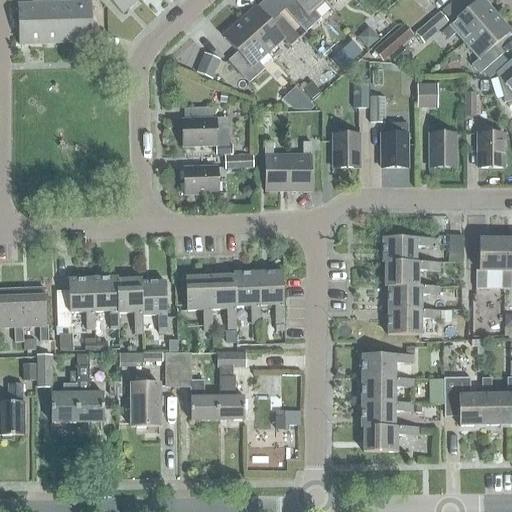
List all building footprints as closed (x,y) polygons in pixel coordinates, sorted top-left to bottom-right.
[(30,0),(31,4),(16,5),(17,46),(42,45),(41,4),(40,0),(30,0)] [(107,0),(121,15),(137,0),(107,0)] [(321,3),(318,0),(287,0),(291,4),(282,12),(303,34),(319,20),(311,12),(321,3)] [(463,42),(494,16),(480,0),(478,0),(441,33),(447,40),(455,33),(463,42)] [(89,2),(65,3),(66,44),(91,43),(90,2),(89,2)] [(51,4),(41,4),(42,45),(66,44),(65,3),(51,4)] [(253,10),(237,25),(265,54),(280,39),(288,46),(296,38),(276,17),(267,25),(253,10)] [(448,24),(439,13),(414,34),(422,44),(448,24)] [(494,16),(463,42),(478,59),(469,66),(478,75),(488,66),(493,71),(505,61),(493,46),(509,32),(494,16)] [(265,54),(237,25),(221,40),(235,55),(226,64),(246,86),(263,70),(256,62),(265,54)] [(365,29),(357,37),(366,48),(369,45),(377,39),(369,30),(365,29)] [(397,32),(374,51),(382,61),(405,41),(405,40),(398,33),(397,32)] [(348,65),(339,53),(329,61),(338,73),(348,65)] [(216,63),(202,57),(194,75),(209,81),(216,63)] [(511,60),(511,59),(494,74),(496,79),(489,81),(496,101),(502,99),(504,104),(511,96),(511,60)] [(367,110),(367,81),(352,81),(352,110),(367,110)] [(319,94),(311,83),(302,90),(310,100),(319,94)] [(437,85),(416,85),(415,109),(437,109),(437,85)] [(313,107),(294,87),(281,99),(292,111),(309,111),(313,107)] [(475,117),(475,94),(463,94),(463,117),(475,117)] [(384,98),(369,98),(369,124),(384,124),(384,98)] [(211,122),(210,122),(200,122),(183,123),(180,123),(181,148),(215,148),(214,122),(211,122)] [(404,124),(387,124),(380,132),(378,137),(379,171),(405,170),(404,137),(404,124)] [(453,137),(427,136),(427,170),(453,170),(453,137)] [(501,169),(501,136),(475,136),(476,169),(501,169)] [(357,170),(357,137),(330,137),(330,170),(357,170)] [(285,193),(285,158),(270,158),(270,145),(262,145),(262,194),(285,193)] [(300,158),(285,158),(285,193),(310,193),(309,145),(300,145),(300,158)] [(232,156),(231,148),(215,148),(215,156),(232,156)] [(252,170),(251,156),(223,157),(224,170),(252,170)] [(216,197),(215,171),(182,171),(182,197),(216,197)] [(247,187),(242,190),(242,195),(246,198),(251,196),(251,190),(247,187)] [(451,234),(451,259),(470,259),(470,234),(451,234)] [(414,264),(414,250),(431,250),(431,240),(380,240),(380,265),(382,264),(414,264)] [(502,273),(502,241),(477,241),(477,272),(474,272),(474,290),(485,291),(485,273),(499,273),(502,273)] [(511,241),(502,241),(502,273),(499,273),(499,291),(509,291),(510,273),(511,273),(511,241)] [(414,264),(382,264),(382,288),(386,288),(416,288),(416,273),(437,273),(437,264),(414,264)] [(257,275),(258,307),(272,307),(273,323),(282,323),(281,274),(257,275)] [(258,324),(258,307),(257,275),(231,275),(231,278),(233,278),(234,308),(248,308),(249,324),(258,324)] [(233,278),(231,278),(209,279),(210,312),(225,312),(226,333),(235,332),(234,308),(233,278)] [(115,279),(91,280),(93,314),(109,314),(109,330),(118,329),(117,315),(116,315),(115,282),(115,279)] [(211,333),(210,312),(209,279),(184,280),(185,313),(200,312),(201,333),(211,333)] [(93,330),(93,314),(91,280),(67,281),(67,292),(55,293),(56,329),(68,328),(68,315),(85,314),(85,330),(93,330)] [(139,281),(115,282),(116,315),(117,315),(132,315),(132,336),(141,336),(140,315),(139,284),(139,281)] [(163,284),(139,284),(140,315),(156,314),(157,335),(165,335),(163,284)] [(416,288),(386,288),(386,312),(437,312),(418,312),(418,297),(437,297),(437,288),(416,288)] [(44,290),(18,291),(20,329),(22,329),(38,329),(39,343),(48,343),(47,327),(46,327),(44,290)] [(20,329),(18,291),(0,291),(0,330),(13,330),(14,344),(22,344),(22,329),(20,329)] [(437,312),(386,312),(386,336),(419,336),(419,321),(437,321),(437,312)] [(450,312),(439,312),(439,324),(450,324),(450,312)] [(511,316),(503,316),(503,329),(511,328),(511,316)] [(235,333),(226,333),(226,345),(235,345),(235,333)] [(73,353),(72,335),(58,336),(59,353),(73,353)] [(34,341),(23,341),(23,351),(35,351),(34,341)] [(164,389),(177,389),(177,354),(176,342),(167,342),(168,354),(164,354),(164,389)] [(106,343),(94,343),(94,344),(94,352),(106,352),(106,343)] [(94,352),(94,344),(83,344),(83,352),(94,352)] [(161,364),(161,354),(118,355),(118,369),(142,368),(142,364),(161,364)] [(189,423),(216,423),(215,399),(202,399),(202,382),(190,382),(190,354),(177,354),(177,389),(189,389),(189,423)] [(218,399),(215,399),(216,423),(243,423),(243,399),(233,399),(233,378),(231,378),(231,369),(244,369),(244,355),(217,355),(217,369),(218,399)] [(76,373),(76,424),(102,423),(102,395),(88,395),(87,356),(76,356),(76,373)] [(51,357),(35,357),(35,389),(51,389),(51,357)] [(359,358),(359,381),(393,381),(393,366),(410,366),(410,357),(359,358)] [(34,382),(34,362),(21,362),(21,382),(34,382)] [(50,424),(76,424),(76,373),(69,373),(69,385),(62,385),(62,395),(50,395),(50,424)] [(458,379),(443,379),(443,381),(443,405),(443,411),(458,411),(458,428),(484,428),(483,396),(481,396),(470,397),(469,379),(458,379)] [(480,380),(481,396),(483,396),(484,428),(509,427),(508,396),(506,396),(490,396),(490,380),(480,380)] [(393,381),(359,381),(359,406),(393,405),(393,390),(410,390),(410,381),(393,381)] [(443,381),(428,381),(428,406),(443,405),(443,381)] [(22,385),(8,385),(8,404),(0,403),(0,437),(24,437),(24,404),(22,404),(22,385)] [(159,429),(159,387),(130,387),(129,429),(159,429)] [(410,405),(393,405),(359,406),(359,428),(362,428),(393,428),(392,415),(410,415),(410,405)] [(285,430),(285,417),(275,417),(276,430),(285,430)] [(393,430),(393,428),(362,428),(362,453),(395,453),(395,437),(416,437),(416,429),(393,430)]
